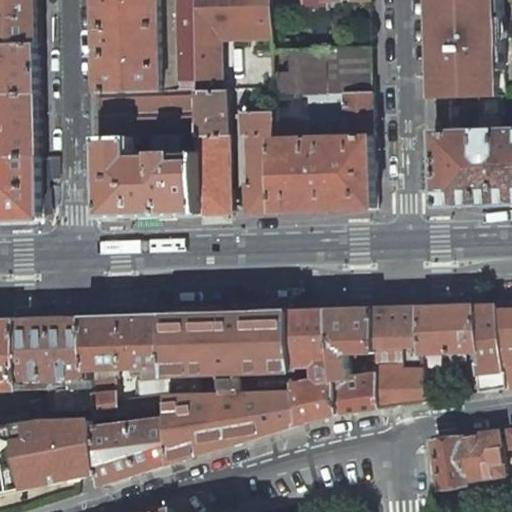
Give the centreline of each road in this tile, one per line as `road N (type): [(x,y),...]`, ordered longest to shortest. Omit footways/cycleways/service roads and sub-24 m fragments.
road 1 (secondary): [(82,291),(308,277),(412,281)]
road 2 (residential): [(109,511),(402,435)]
road 3 (residential): [(82,291),(71,0)]
road 4 (residential): [(412,281),(403,0)]
